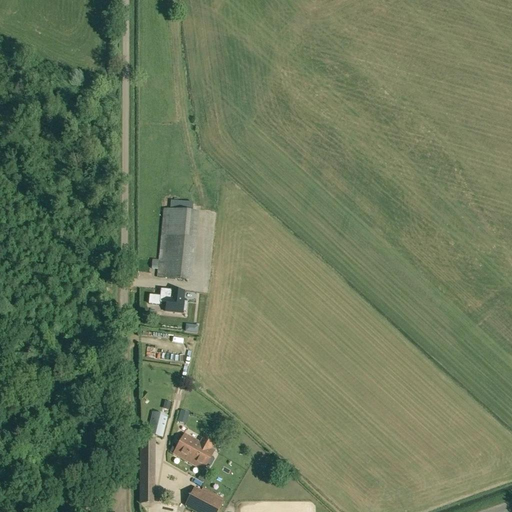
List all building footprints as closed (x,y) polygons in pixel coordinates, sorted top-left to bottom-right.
[(157,277),(190,281),(192,281),(199,212),(190,211),(192,204),(171,201),(170,209),(163,208),(157,277)] [(182,313),(184,313),(186,311),(187,302),(185,300),(184,300),(184,299),(183,299),(184,291),(160,289),(160,296),(150,295),(149,304),(159,305),(160,297),(167,298),(165,312),(182,313)] [(167,417),(153,413),(148,433),(162,436),(167,417)] [(212,458),(211,457),(214,450),(211,448),(213,445),(202,439),(200,443),(184,434),(173,454),(203,471),(206,464),(208,465),(210,465),(213,460),(212,458)] [(153,487),(154,439),(140,439),(140,503),(151,503),(151,487),(153,487)] [(198,511),(217,511),(222,503),(224,499),(207,490),(205,494),(194,488),(185,505),(198,511)]
